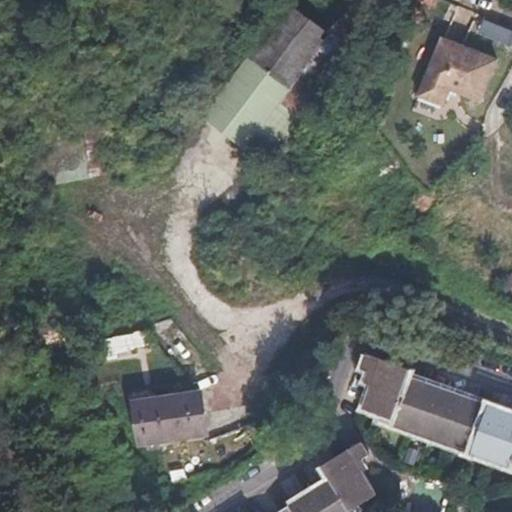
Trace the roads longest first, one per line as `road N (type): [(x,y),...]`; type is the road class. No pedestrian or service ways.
road 1 (track): [(511,334),(438,300),(376,292),(232,319),(190,284),(178,252),(181,226),(215,150)]
road 2 (residential): [(511,387),(399,346),(358,347),(307,446),(206,511)]
